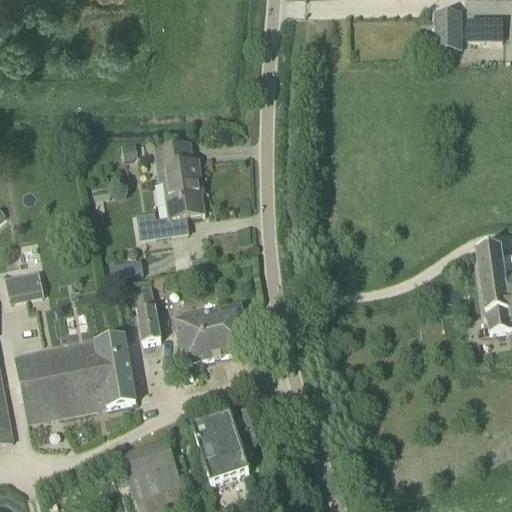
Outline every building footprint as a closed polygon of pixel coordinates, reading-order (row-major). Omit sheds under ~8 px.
[(435,54),(478,54),(478,18),(459,18),(459,17),(434,18),(435,39),(435,54)] [(169,224),(185,222),(203,219),(199,197),(201,196),(197,167),(191,168),(188,150),(154,156),(159,187),(163,186),(169,224)] [(133,151),(122,152),(124,166),(135,164),(133,151)] [(108,195),(94,197),(95,205),(109,203),(108,195)] [(169,224),(155,226),(154,219),(136,222),(140,246),(188,239),(185,222),(169,224)] [(490,339),(511,335),(511,278),(503,280),(499,252),(477,255),(485,320),(487,319),(490,339)] [(191,264),(192,273),(207,271),(206,262),(191,264)] [(38,276),(4,284),(9,310),(44,303),(38,276)] [(161,281),(150,283),(151,292),(163,290),(161,281)] [(151,292),(142,293),(146,315),(137,316),(143,350),(161,346),(151,292)] [(240,310),(174,325),(184,371),(251,355),(240,310)] [(107,413),(136,408),(124,342),(95,347),(15,363),(27,427),(107,412),(107,413)] [(0,449),(13,447),(10,432),(0,381),(0,449)] [(249,461),(256,448),(253,436),(254,436),(247,416),(192,433),(211,491),(248,479),(243,463),(249,461)] [(187,511),(189,511),(181,489),(167,445),(120,461),(136,511),(187,511)]
